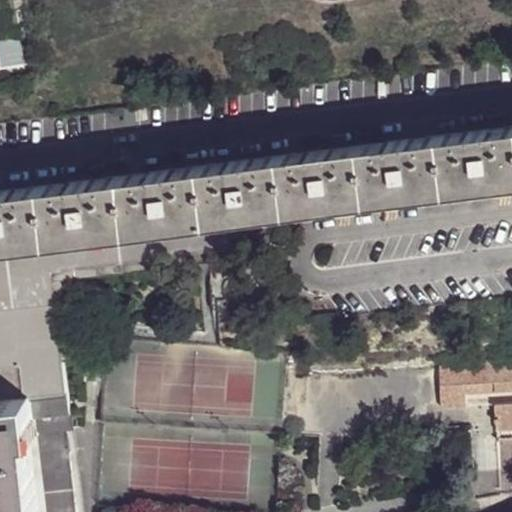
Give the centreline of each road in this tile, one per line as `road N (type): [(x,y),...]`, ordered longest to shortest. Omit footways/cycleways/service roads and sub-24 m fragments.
road 1 (unclassified): [(0,163),(511,99)]
road 2 (unclassified): [(511,213),(319,237),(297,255),(299,270),(323,284),(511,260)]
